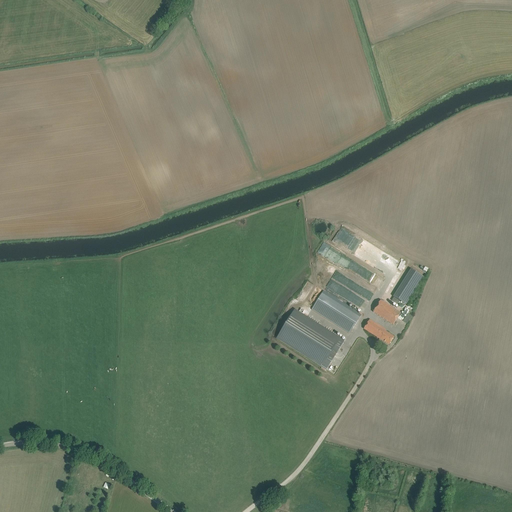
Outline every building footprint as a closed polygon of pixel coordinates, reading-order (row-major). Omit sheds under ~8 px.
[(410,268),(393,296),(406,305),(424,277),(410,268)] [(352,329),(361,315),(323,291),(312,309),(350,333),(352,329)] [(401,313),(381,300),(373,312),(393,325),(401,313)] [(327,369),(344,342),(295,310),(277,338),(327,369)] [(407,324),(412,316),(408,314),(403,321),(407,324)] [(389,345),(392,341),(394,337),(385,331),(386,330),(370,320),(364,329),(389,345)]
